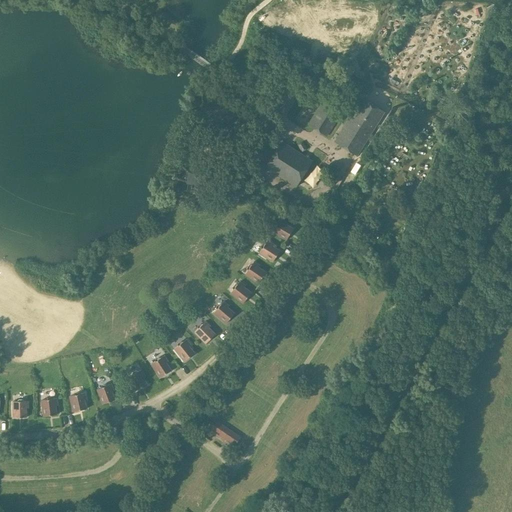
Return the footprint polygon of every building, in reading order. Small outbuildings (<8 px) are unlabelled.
[(373,30),(372,14),(305,17),(305,32),(307,32),(307,30),(314,30),(314,33),(331,32),(373,30)] [(335,141),(358,155),(385,112),(362,98),(335,141)] [(323,101),(308,124),(327,136),(342,113),(323,101)] [(312,161),(282,142),(265,167),(296,187),(312,161)] [(195,189),(205,190),(206,171),(191,171),(190,182),(195,182),(195,189)] [(273,232),(287,240),(293,228),(285,224),(286,222),(280,218),(273,232)] [(259,253),(273,262),(280,250),(272,245),(274,244),(268,240),(259,253)] [(254,261),(245,274),(258,283),(266,272),(258,267),(260,265),(254,261)] [(240,281),(230,293),(243,303),(251,293),(244,287),(245,285),(240,281)] [(224,301),(214,313),(226,323),(235,313),(228,307),(229,306),(224,301)] [(194,332),(206,344),(216,334),(209,327),(210,326),(206,321),(194,332)] [(186,339),(174,349),(184,362),(195,353),(189,346),(191,345),(186,339)] [(164,356),(151,364),(160,378),(171,370),(166,363),(168,361),(164,356)] [(128,377),(135,391),(147,385),(143,376),(145,376),(142,369),(128,377)] [(111,384),(97,389),(102,404),(115,400),(112,391),(114,390),(111,384)] [(70,396),(73,412),(86,409),(84,400),(86,399),(85,393),(70,396)] [(41,400),(43,416),(57,415),(55,405),(57,405),(57,398),(41,400)] [(28,401),(12,401),(13,418),(26,417),(26,408),(28,408),(28,401)] [(241,437),(214,419),(209,428),(235,446),(241,437)]
